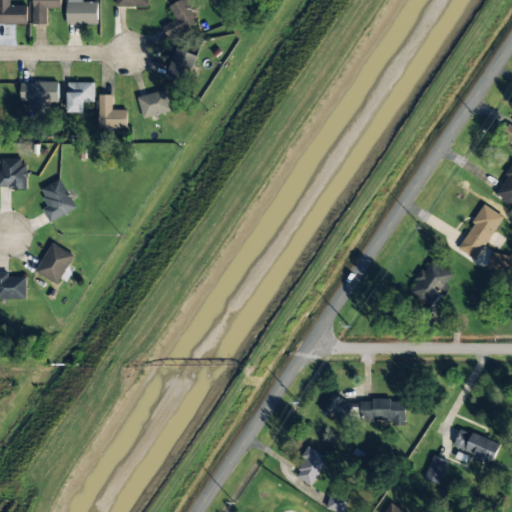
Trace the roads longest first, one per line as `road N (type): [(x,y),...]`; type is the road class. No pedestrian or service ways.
road 1 (tertiary): [(511,45),(199,511)]
road 2 (residential): [(511,348),(309,348)]
road 3 (residential): [(0,52),(132,53)]
